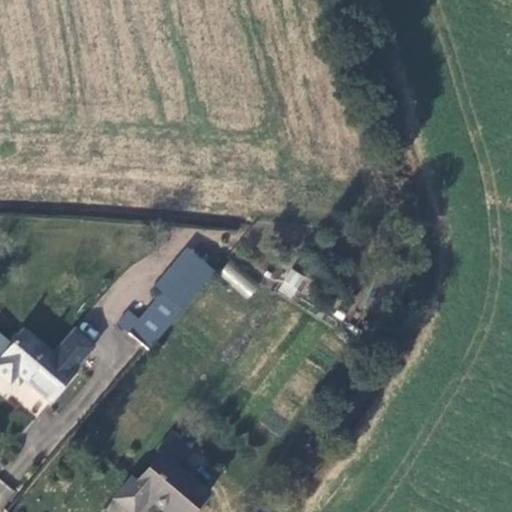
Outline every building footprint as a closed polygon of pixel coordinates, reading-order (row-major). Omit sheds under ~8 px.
[(202,268),(173,245),(141,286),(169,308),(202,268)] [(219,273),(247,299),(258,287),(230,261),(219,273)] [(294,299),(304,274),(288,267),(277,292),(294,299)] [(116,332),(137,348),(169,308),(148,292),(130,316),(116,332)] [(104,322),(116,332),(130,316),(117,306),(104,322)] [(60,371),(82,348),(62,331),(42,354),(13,331),(0,345),(0,379),(4,375),(39,403),(65,374),(60,371)] [(159,453),(176,467),(192,448),(170,430),(154,450),(159,453)] [(176,467),(159,453),(132,484),(126,479),(111,497),(128,511),(136,511),(148,499),(163,511),(193,511),(209,495),(176,467)] [(0,511),(15,490),(0,479),(0,511)]
